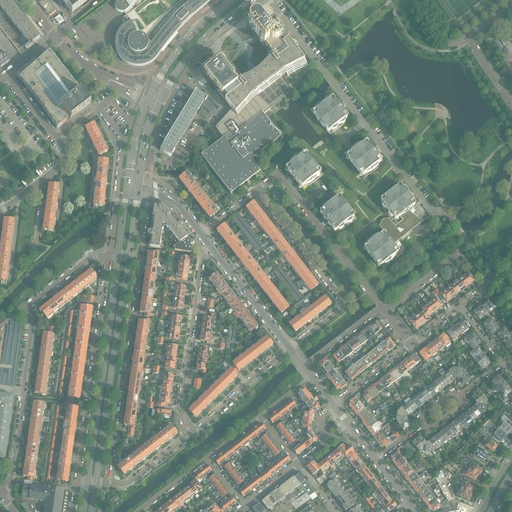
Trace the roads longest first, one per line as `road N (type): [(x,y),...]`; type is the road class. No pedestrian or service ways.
road 1 (residential): [(0,493),(10,485),(24,396),(32,323),(24,310),(89,257),(109,256)]
road 2 (residential): [(433,211),(268,0)]
road 3 (residential): [(104,483),(138,256)]
road 4 (secondary): [(96,482),(129,256)]
road 5 (secondary): [(117,256),(87,481)]
road 6 (residential): [(109,256),(78,480)]
road 7 (residential): [(256,189),(343,303),(289,348)]
road 8 (residential): [(212,249),(201,260),(180,406),(190,432)]
road 9 (residential): [(381,307),(277,173)]
road 10 (residential): [(141,93),(123,140),(109,256)]
road 11 (secondary): [(160,100),(188,56),(252,0)]
road 12 (residential): [(289,348),(190,432)]
road 13 (secondary): [(234,0),(182,45),(149,95)]
road 14 (tertiary): [(289,348),(212,249)]
